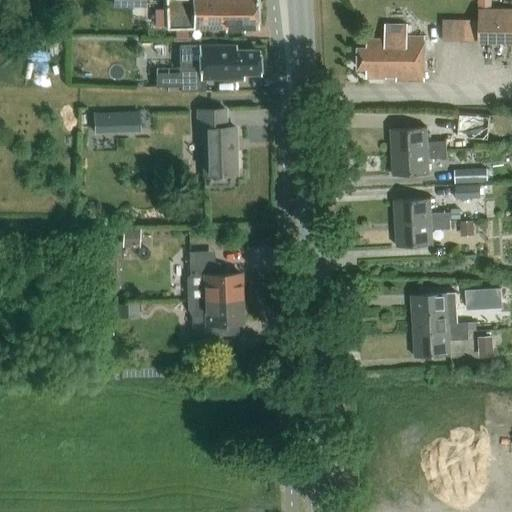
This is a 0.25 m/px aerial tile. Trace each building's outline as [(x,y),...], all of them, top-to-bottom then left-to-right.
[(166,14),(166,29),(168,29),(226,29),(225,33),(244,33),(244,29),(248,29),(258,29),(257,13),(256,0),(166,0),(166,11),(166,14)] [(511,9),(481,9),(480,42),(511,42),(511,9)] [(367,78),(385,78),(396,78),(396,81),(425,82),(426,38),(408,37),(408,24),(386,24),(385,40),(367,40),(367,49),(359,49),(359,69),(367,69),(367,78)] [(188,30),(176,30),(176,38),(188,38),(188,30)] [(180,78),(180,88),(180,92),(205,92),(205,79),(244,79),(244,75),(261,74),(260,50),(237,51),(236,46),(199,46),(199,47),(183,47),(183,68),(180,68),(180,78)] [(198,129),(203,129),(205,187),(230,187),(233,183),(233,175),(237,175),(236,127),(226,128),(226,110),(198,111),(198,129)] [(141,131),(140,113),(125,113),(126,131),(141,131)] [(393,153),(447,150),(447,141),(428,142),(428,127),(392,129),(393,153)] [(447,150),(393,153),(394,176),(430,174),(429,159),(448,158),(447,150)] [(488,169),(455,170),(456,184),(489,182),(488,169)] [(481,185),(456,186),(457,200),(481,199),(481,185)] [(396,224),(451,221),(451,213),(432,213),(431,199),(395,200),(396,224)] [(188,222),(202,221),(202,209),(188,209),(188,222)] [(461,209),(452,209),(453,219),(462,219),(461,209)] [(451,221),(396,224),(398,247),(433,245),(433,230),(451,229),(451,221)] [(474,221),(462,222),(462,232),(475,232),(474,221)] [(139,249),(140,230),(124,230),(123,248),(139,249)] [(190,265),(190,275),(187,278),(188,301),(242,299),(241,274),(215,275),(215,264),(190,265)] [(470,292),(471,307),(496,306),(495,290),(470,292)] [(242,299),(188,301),(188,310),(192,316),(193,337),(218,336),(217,325),(243,324),(242,299)] [(139,304),(115,305),(115,318),(139,317),(139,304)] [(414,334),(469,331),(469,323),(450,324),(449,309),(413,311),(414,334)] [(469,331),(414,334),(416,358),(452,356),(451,341),(470,340),(469,331)] [(479,338),(480,350),(494,349),(493,337),(479,338)]
